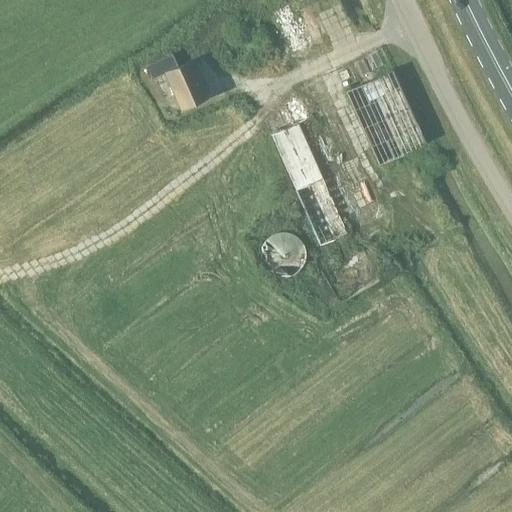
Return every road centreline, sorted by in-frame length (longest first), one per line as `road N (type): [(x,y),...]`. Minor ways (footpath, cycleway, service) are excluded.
road 1 (track): [(0,279),(121,230),(258,121),(272,88)]
road 2 (unclassified): [(511,212),(398,0)]
road 3 (track): [(410,23),(250,98)]
